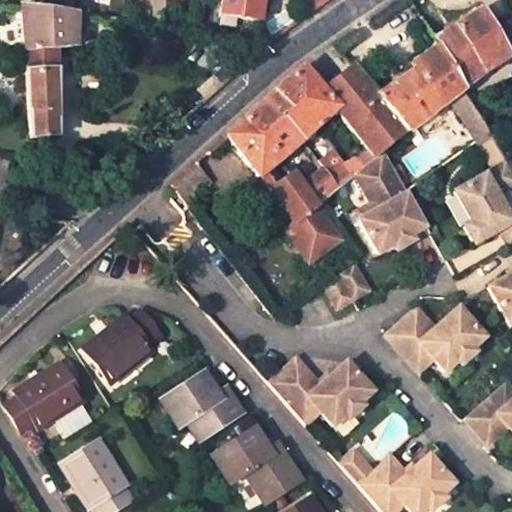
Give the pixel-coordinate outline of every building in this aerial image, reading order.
[(222,0),(221,20),(261,24),(263,0),(222,0)] [(75,14),(19,6),(20,15),(23,52),(54,50),(79,48),(75,14)] [(482,9),(433,39),(438,46),(462,89),(478,76),(509,55),(499,38),(482,9)] [(511,27),(511,28),(499,38),(509,55),(511,53),(511,17),(508,20),(511,27)] [(483,126),(462,89),(438,46),(433,50),(409,66),(412,70),(376,96),(407,132),(450,98),(470,133),(483,126)] [(23,52),(30,138),(56,136),(54,50),(23,52)] [(222,85),(238,71),(230,61),(213,77),(222,85)] [(376,96),(347,64),(321,89),(321,90),(321,91),(336,108),(343,122),(349,129),(368,152),(374,158),(382,151),(407,132),(376,96)] [(336,108),(321,91),(321,90),(321,89),(301,67),(273,93),(290,111),(282,117),(299,142),(336,108)] [(265,99),(242,121),(277,161),(299,142),(282,117),(290,111),(273,93),(265,99)] [(242,121),(226,135),(257,177),(277,161),(242,121)] [(490,139),(487,133),(483,126),(470,133),(478,146),(490,139)] [(392,245),(408,237),(411,242),(427,233),(396,178),(382,151),(374,158),(363,167),(360,169),(369,185),(367,187),(373,202),(368,205),(352,214),(375,254),(392,245)] [(368,152),(357,160),(363,167),(374,158),(368,152)] [(332,155),(319,163),(322,166),(329,173),(339,164),(332,155)] [(86,190),(105,180),(96,163),(77,172),(86,190)] [(339,164),(329,173),(340,185),(350,178),(339,164)] [(511,245),(511,175),(505,164),(453,193),(470,223),(462,228),(472,245),(491,234),(489,231),(495,227),(507,248),(511,245)] [(193,165),(170,186),(173,189),(184,204),(207,182),(193,165)] [(322,166),(301,183),(316,204),(326,196),(340,185),(329,173),(322,166)] [(369,185),(360,169),(352,175),(368,205),(373,202),(367,187),(369,185)] [(292,171),(268,188),(293,223),(316,204),(301,183),(292,171)] [(316,204),(293,223),(284,230),(307,264),(341,241),(316,204)] [(408,237),(392,245),(395,250),(411,242),(408,237)] [(511,256),(511,274),(488,290),(508,326),(511,323),(511,245),(507,248),(511,256)] [(366,289),(352,266),(337,276),(351,299),(366,289)] [(336,274),(323,284),(336,307),(351,299),(337,276),(336,274)] [(442,372),(455,361),(458,365),(473,353),(470,349),(481,339),(457,309),(432,330),(414,310),(385,336),(395,348),(416,372),(431,360),(442,372)] [(122,318),(81,350),(109,384),(150,352),(146,347),(158,337),(138,312),(126,322),(122,318)] [(266,384),(303,425),(318,412),(330,427),(343,416),(347,420),(362,406),(359,402),(370,391),(345,363),(319,385),(296,360),(295,359),(266,384)] [(56,365),(13,393),(16,398),(3,406),(19,433),(33,425),(36,430),(49,422),(61,441),(88,423),(76,405),(80,402),(56,365)] [(201,374),(160,400),(178,427),(186,422),(198,441),(239,414),(226,394),(217,400),(201,374)] [(511,435),(511,393),(504,384),(462,421),(473,433),(484,446),(505,428),(511,435)] [(252,429),(211,456),(229,484),(244,474),(264,503),(298,481),(277,450),(269,455),(252,429)] [(96,442),(59,465),(87,510),(89,508),(91,511),(111,511),(129,501),(121,488),(123,486),(96,442)] [(355,484),(379,511),(392,511),(401,504),(407,511),(419,511),(425,507),(428,510),(442,498),(439,494),(451,483),(427,456),(404,475),(388,456),(355,484)] [(317,511),(309,498),(287,511),(317,511)]
